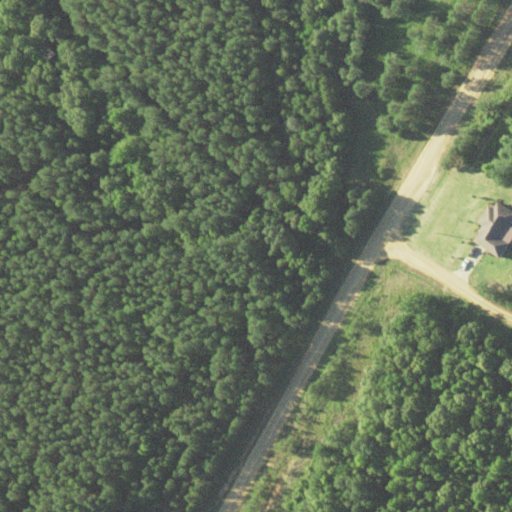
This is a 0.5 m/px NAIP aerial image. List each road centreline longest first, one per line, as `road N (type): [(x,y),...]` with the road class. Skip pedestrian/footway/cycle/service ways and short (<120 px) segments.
road 1 (residential): [(218,511),(511,10)]
road 2 (residential): [(511,319),(375,239)]
